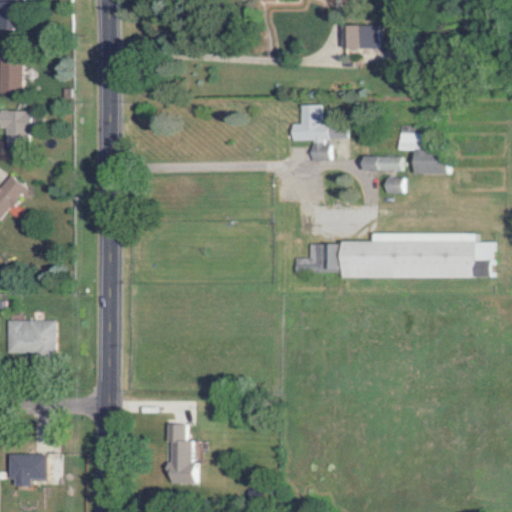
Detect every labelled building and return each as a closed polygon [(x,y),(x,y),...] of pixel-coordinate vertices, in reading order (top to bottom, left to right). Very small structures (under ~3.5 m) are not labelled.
[(22,0),(0,0),(0,29),(23,29),(22,0)] [(341,48),(359,48),(359,25),(341,25),(341,48)] [(0,91),(17,92),(18,51),(0,50),(0,91)] [(306,140),(306,160),(325,160),(325,139),(341,139),(341,124),(315,124),(315,104),(295,104),(295,123),(287,123),(287,140),(306,140)] [(409,150),(408,173),(445,174),(445,152),(423,152),(423,134),(395,133),(395,149),(409,150)] [(396,171),(397,157),(360,156),(359,170),(396,171)] [(22,190),(6,175),(0,180),(0,216),(2,219),(11,209),(8,205),(22,190)] [(398,193),(399,178),(381,177),(380,192),(398,193)] [(341,277),(472,277),(472,276),(490,276),(490,242),(473,242),(473,233),(370,233),(370,240),(341,240),(341,277)] [(1,352),(31,353),(31,355),(50,356),(50,320),(2,319),(1,352)] [(164,423),(164,473),(167,473),(167,483),(192,483),(192,462),(187,462),(187,440),(181,440),(181,423),(164,423)] [(42,454),(5,455),(6,487),(26,486),(26,478),(43,478),(42,454)]
